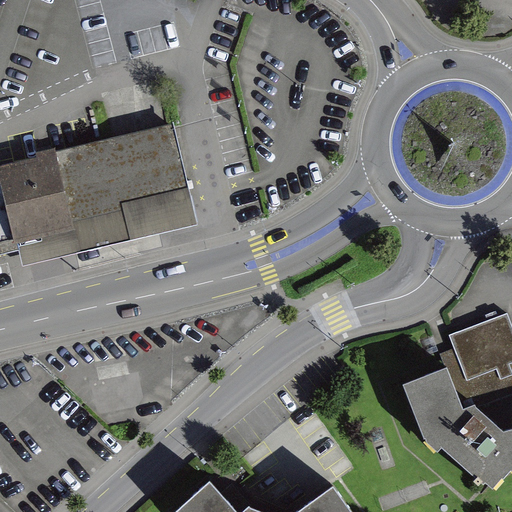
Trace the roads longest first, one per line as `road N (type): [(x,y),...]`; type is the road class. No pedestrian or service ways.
road 1 (tertiary): [(101,511),(294,340),(360,306),(400,298),(425,279)]
road 2 (primary): [(0,331),(231,272)]
road 3 (primary): [(231,272),(269,275),(351,230),(409,210)]
road 4 (primary): [(376,163),(312,224),(259,248),(231,272)]
